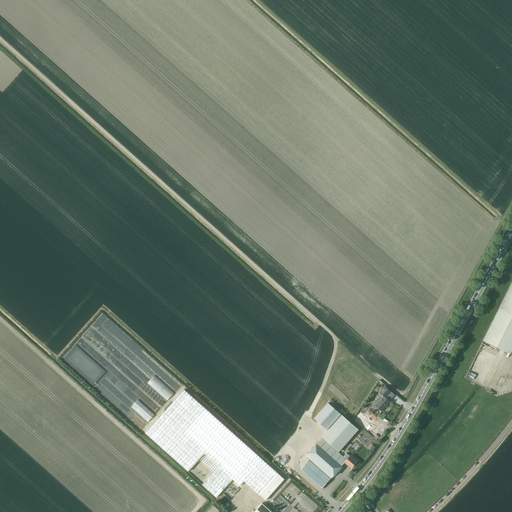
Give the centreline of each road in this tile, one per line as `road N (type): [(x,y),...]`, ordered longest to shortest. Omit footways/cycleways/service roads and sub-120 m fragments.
road 1 (secondary): [(357,490),(392,444),(511,232)]
road 2 (tertiary): [(430,511),(511,423)]
